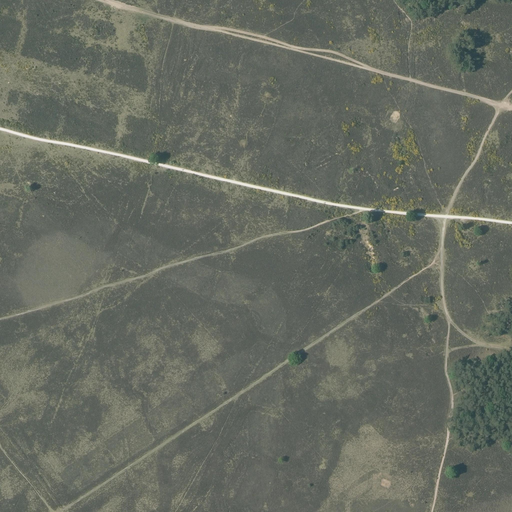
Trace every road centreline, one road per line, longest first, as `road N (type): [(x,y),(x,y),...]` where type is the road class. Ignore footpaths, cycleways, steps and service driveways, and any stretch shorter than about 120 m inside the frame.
road 1 (track): [(59,511),(427,269),(442,246)]
road 2 (track): [(362,210),(0,317)]
road 3 (track): [(432,511),(453,404),(442,279),(447,215)]
road 4 (track): [(447,215),(501,105)]
